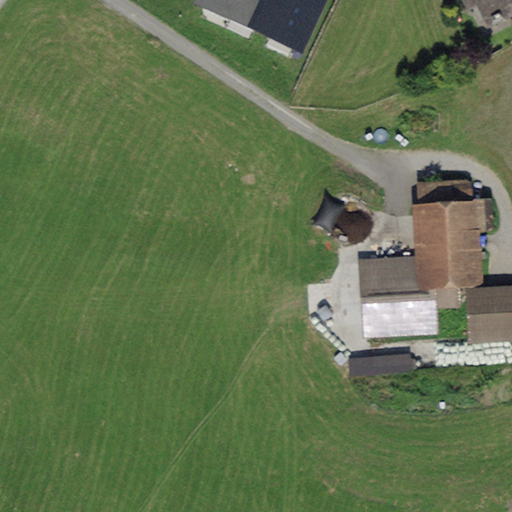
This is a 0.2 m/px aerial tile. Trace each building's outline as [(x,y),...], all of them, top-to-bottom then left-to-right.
[(328,0),(209,0),(206,8),(303,54),(328,0)] [(472,0),(481,0),(493,22),(511,12),(511,0),(471,0),(472,0)] [(423,212),(426,261),(367,265),(371,333),(431,329),(430,307),(456,305),(455,280),(472,279),(468,209),(423,212)] [(511,295),(472,298),(475,335),(511,332),(511,295)] [(350,357),(351,374),(417,370),(416,353),(350,357)]
